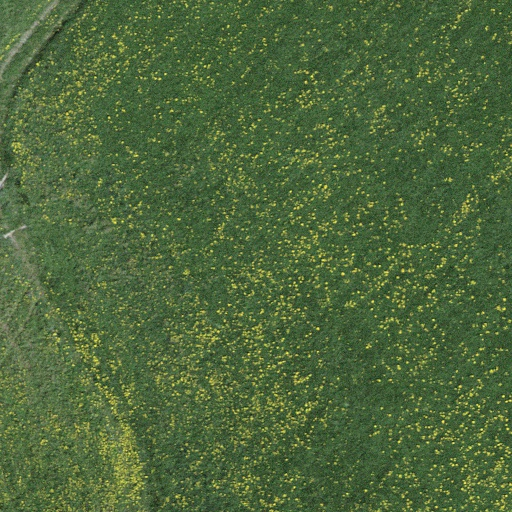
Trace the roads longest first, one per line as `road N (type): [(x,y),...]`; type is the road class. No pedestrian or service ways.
road 1 (track): [(0,144),(30,241),(130,413),(149,489),(145,511)]
road 2 (track): [(76,0),(5,93),(0,132)]
